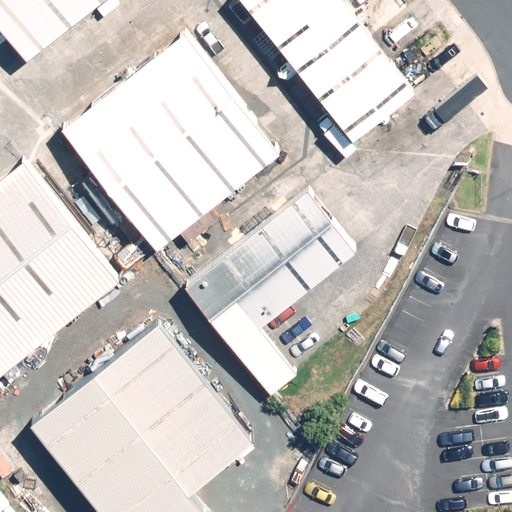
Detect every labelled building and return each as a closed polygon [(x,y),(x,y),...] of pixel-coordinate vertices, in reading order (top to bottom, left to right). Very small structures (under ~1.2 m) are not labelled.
[(99,0),(0,0),(0,11),(32,53),(99,0)] [(415,87),(346,0),(245,0),(352,136),(415,87)] [(280,151),(186,31),(66,125),(160,245),(280,151)] [(122,276),(28,156),(0,177),(0,368),(2,370),(122,276)] [(355,244),(308,185),(188,279),(273,387),(297,369),(258,319),(355,244)] [(464,243),(471,215),(452,210),(445,239),(464,243)] [(259,439),(164,317),(35,417),(109,511),(209,511),(193,491),(259,439)]
